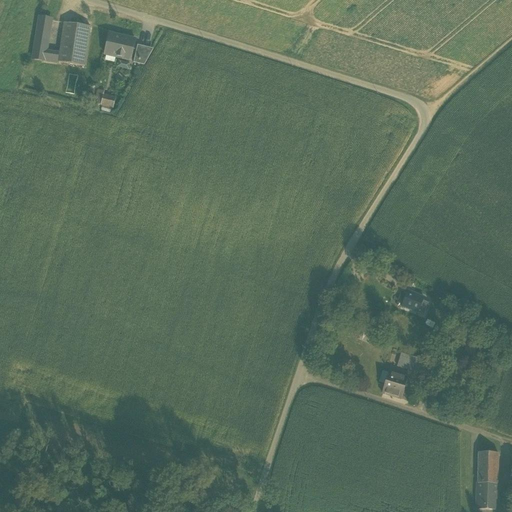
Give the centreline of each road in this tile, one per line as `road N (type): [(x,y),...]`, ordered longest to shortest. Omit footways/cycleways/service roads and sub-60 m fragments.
road 1 (unclassified): [(252,511),(327,293),(423,117),(402,97),(82,0)]
road 2 (track): [(300,374),(511,441)]
